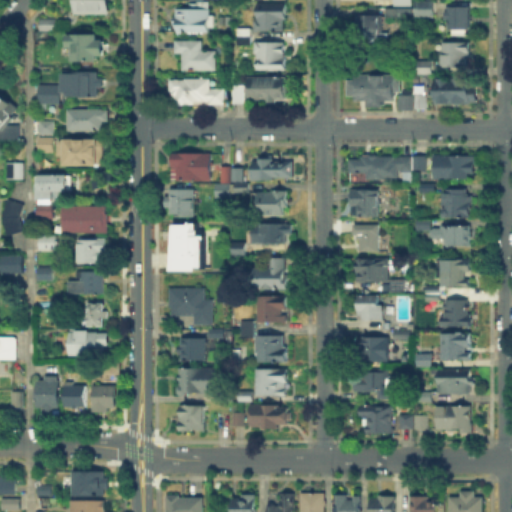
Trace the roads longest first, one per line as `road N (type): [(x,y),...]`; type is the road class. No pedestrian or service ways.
road 1 (residential): [(504,0),(505,511)]
road 2 (residential): [(322,0),(324,460)]
road 3 (tertiary): [(142,387),(141,0)]
road 4 (residential): [(141,127),(511,127)]
road 5 (residential): [(147,453),(511,460)]
road 6 (residential): [(0,444),(132,450)]
